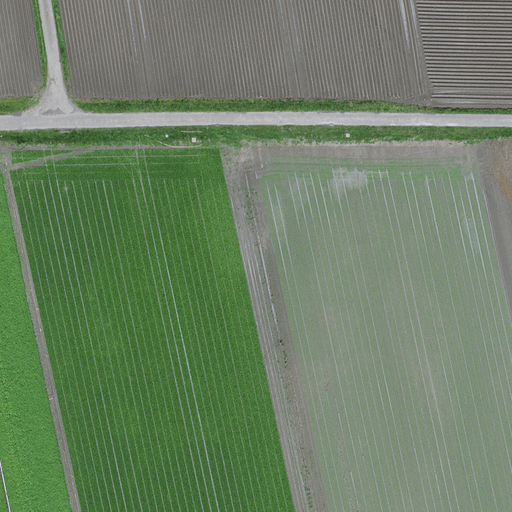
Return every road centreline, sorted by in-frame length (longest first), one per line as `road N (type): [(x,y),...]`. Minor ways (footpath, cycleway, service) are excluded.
road 1 (unclassified): [(511,126),(0,123)]
road 2 (track): [(44,0),(66,123)]
